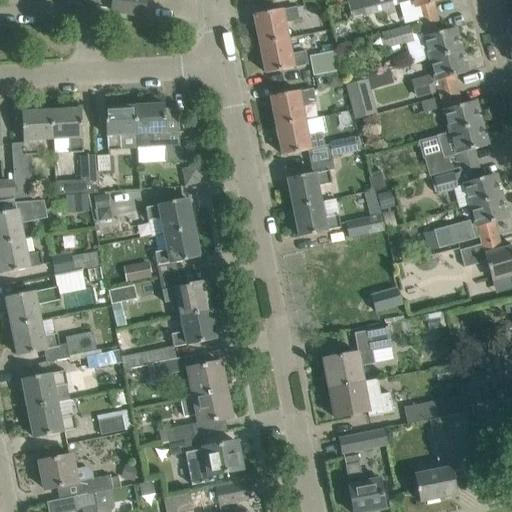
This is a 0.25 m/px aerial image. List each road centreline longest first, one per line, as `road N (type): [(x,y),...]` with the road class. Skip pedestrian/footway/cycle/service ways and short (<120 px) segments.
road 1 (residential): [(314,511),(222,64)]
road 2 (residential): [(222,64),(0,77)]
